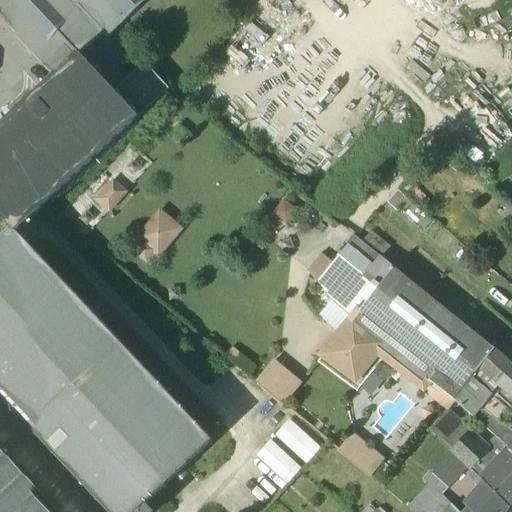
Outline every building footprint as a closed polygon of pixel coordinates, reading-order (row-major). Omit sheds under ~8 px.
[(216,440),(18,233),(137,119),(140,123),(168,96),(163,92),(161,94),(107,38),(147,0),(0,0),(0,22),(54,78),(35,96),(32,92),(10,113),(13,115),(0,127),(0,398),(108,511),(152,511),(146,506),(216,440)] [(110,210),(124,194),(114,185),(99,201),(110,210)] [(289,221),(296,209),(282,201),(275,214),(289,221)] [(160,215),(139,239),(143,242),(136,250),(148,260),(155,252),(158,255),(179,231),(160,215)] [(389,247),(371,233),(362,244),(380,258),(389,247)] [(362,244),(354,237),(347,246),(373,266),(380,258),(362,244)] [(333,264),(317,283),(328,300),(350,319),(352,321),(377,290),(363,279),(373,266),(347,246),(333,264)] [(324,256),(310,274),(317,283),(333,264),(324,256)] [(373,266),(363,279),(377,290),(393,269),(380,258),(373,266)] [(494,350),(393,269),(377,290),(352,321),(382,344),(374,355),(446,410),(454,400),(472,416),(479,407),(498,387),(479,369),(494,350)] [(374,355),(382,344),(352,321),(350,319),(321,357),(353,382),(374,355)] [(511,365),(494,350),(479,369),(498,387),(511,399),(511,447),(510,451),(511,452),(511,365)] [(275,358),(256,380),(284,405),(303,383),(275,358)] [(443,413),(428,432),(452,449),(451,450),(468,467),(469,468),(487,452),(470,433),(443,413)] [(303,461),(319,446),(291,417),(275,433),(303,461)] [(337,451),(371,478),(385,461),(351,434),(337,451)] [(271,438),(256,455),(284,480),(299,464),(271,438)] [(57,511),(0,450),(0,511),(57,511)] [(499,462),(488,451),(487,452),(469,468),(468,468),(472,472),(508,508),(511,503),(511,452),(510,451),(509,450),(499,462)] [(468,467),(451,451),(431,472),(446,488),(468,467)] [(504,511),(508,508),(472,472),(468,477),(478,487),(463,504),(468,509),(465,511),(504,511)]
